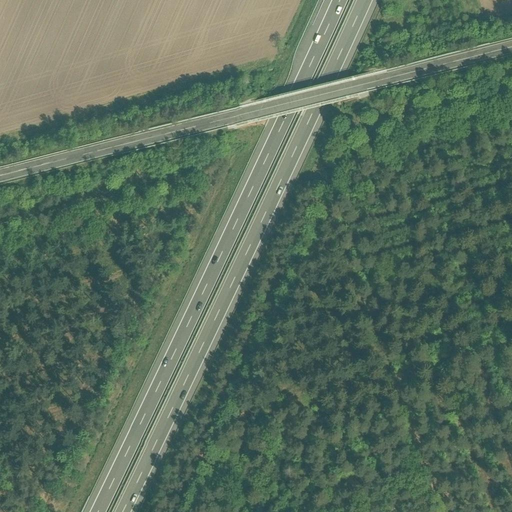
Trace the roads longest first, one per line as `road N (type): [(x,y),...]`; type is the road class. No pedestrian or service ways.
road 1 (motorway): [(341,0),(98,511)]
road 2 (motorway): [(123,511),(365,0)]
road 3 (tertiary): [(511,48),(0,178)]
